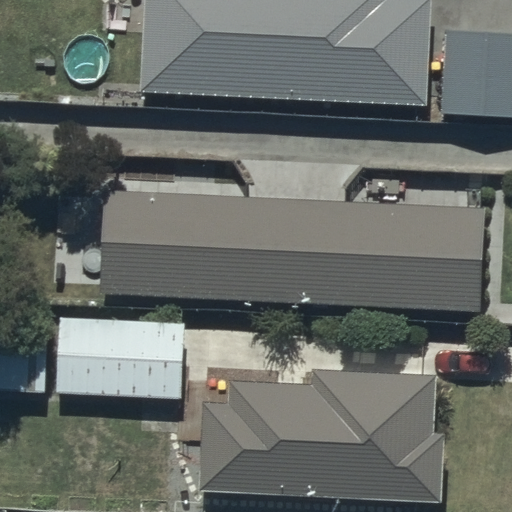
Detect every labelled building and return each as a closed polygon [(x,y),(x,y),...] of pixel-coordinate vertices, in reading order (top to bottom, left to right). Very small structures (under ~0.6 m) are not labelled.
[(147,0),(142,89),(428,106),(434,0),(429,0),(147,0)] [(511,33),(448,29),(443,110),(511,114),(511,33)] [(490,203),(110,187),(107,293),(487,304),(490,203)] [(52,305),(0,304),(0,388),(50,390),(52,305)] [(190,323),(63,314),(58,395),(185,403),(190,323)] [(239,398),(208,398),(207,487),(451,496),(452,426),(440,426),(440,370),(318,369),(318,378),(239,378),(239,398)]
